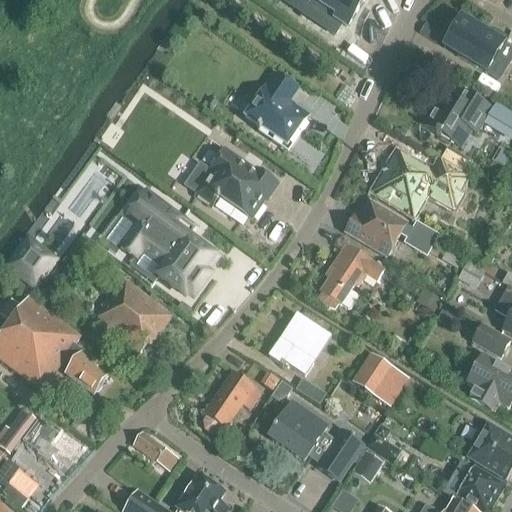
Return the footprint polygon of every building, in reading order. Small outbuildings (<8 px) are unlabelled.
[(306,0),(298,12),(334,36),(343,23),(348,26),(365,0),(306,0)] [(461,20),(443,50),(484,75),(502,45),(461,20)] [(441,55),(435,65),(451,75),(457,65),(441,55)] [(261,131),(287,149),(307,118),(288,105),(297,92),(276,77),(267,91),(245,120),(259,130),(257,133),(259,135),(261,131)] [(423,128),(453,147),(464,129),(477,137),(484,126),(492,112),(479,104),(462,94),(456,104),(442,96),(423,128)] [(511,115),(495,106),(492,112),(484,126),(511,142),(511,141),(511,115)] [(195,199),(210,209),(216,201),(217,202),(219,200),(250,221),(264,202),(266,203),(277,187),(256,172),(225,152),(210,174),(195,199)] [(454,213),(463,197),(456,194),(464,180),(440,166),(433,179),(397,158),(375,195),(412,217),(424,196),(454,213)] [(498,174),(491,170),(488,175),(495,179),(498,174)] [(137,227),(120,250),(136,262),(132,268),(155,285),(159,279),(167,285),(192,303),(210,278),(203,274),(214,259),(188,240),(195,231),(145,194),(128,217),(126,219),(137,227)] [(355,218),(345,235),(386,260),(400,236),(406,240),(405,242),(428,255),(429,254),(435,244),(438,238),(416,225),(413,230),(406,226),(406,225),(369,203),(358,220),(355,218)] [(28,241),(9,267),(34,286),(53,260),(28,241)] [(435,244),(429,254),(437,259),(443,249),(435,244)] [(399,283),(399,282),(346,247),(339,258),(330,271),(333,274),(320,294),(322,296),(318,301),(321,306),(328,310),(335,311),(338,307),(340,308),(341,307),(348,311),(351,311),(357,301),(357,298),(350,294),(354,288),(357,290),(366,277),(377,284),(380,279),(394,288),(399,283)] [(467,265),(459,279),(476,289),(484,275),(481,274),(467,265)] [(484,268),(481,274),(484,275),(492,280),(495,274),(484,268)] [(511,278),(507,276),(502,285),(511,291),(511,278)] [(404,286),(399,283),(394,288),(393,291),(398,295),(404,286)] [(172,320),(125,284),(95,323),(139,356),(147,346),(150,348),(172,320)] [(511,339),(511,292),(508,290),(495,313),(510,321),(502,334),(511,339)] [(423,293),(416,307),(433,316),(440,303),(423,293)] [(11,324),(0,339),(0,362),(42,393),(58,370),(46,362),(54,350),(53,344),(45,337),(56,321),(46,313),(28,300),(22,309),(11,324)] [(11,302),(1,317),(11,324),(22,309),(11,302)] [(366,322),(357,316),(350,328),(360,333),(366,322)] [(280,343),(268,360),(282,369),(285,366),(304,379),(313,366),(306,361),(323,336),(297,318),(288,331),(291,333),(283,345),(280,343)] [(56,321),(45,337),(53,344),(54,350),(46,362),(58,370),(66,359),(74,366),(66,376),(93,397),(96,394),(98,393),(102,388),(102,386),(108,376),(94,366),(97,363),(75,346),(80,339),(56,321)] [(500,361),(510,344),(482,328),(472,345),(500,361)] [(368,356),(350,385),(374,399),(392,371),(368,356)] [(470,402),(493,414),(499,405),(509,410),(511,404),(511,373),(483,357),(466,386),(476,392),(470,402)] [(253,391),(231,376),(203,417),(206,419),(203,424),(204,432),(208,434),(216,433),(219,429),(226,433),(247,402),(253,405),(260,395),(253,391)] [(325,397),(302,382),(295,392),(319,407),(325,397)] [(281,384),(271,398),(281,405),(291,391),(281,384)] [(284,417),(268,441),(302,465),(307,458),(317,465),(314,469),(339,487),(365,448),(340,431),(332,443),(323,437),(326,431),(292,406),(284,417)] [(35,421),(25,413),(9,433),(19,441),(35,421)] [(50,463),(56,453),(77,468),(88,453),(61,433),(58,436),(38,422),(23,444),(30,448),(50,463)] [(392,466),(399,454),(384,444),(390,434),(379,427),(365,450),(392,466)] [(467,462),(505,486),(511,474),(511,444),(487,429),(467,462)] [(142,435),(133,448),(168,474),(178,461),(142,435)] [(370,486),(382,465),(366,455),(353,476),(370,486)] [(13,457),(0,477),(0,484),(8,490),(25,465),(21,462),(13,457)] [(473,471),(456,500),(476,511),(489,511),(503,489),(473,471)] [(198,477),(176,510),(178,511),(226,511),(228,510),(219,503),(225,495),(198,477)] [(137,495),(125,511),(149,511),(153,507),(137,495)] [(420,511),(468,511),(451,502),(445,511),(441,511),(434,507),(433,509),(427,506),(424,507),(420,511)]
